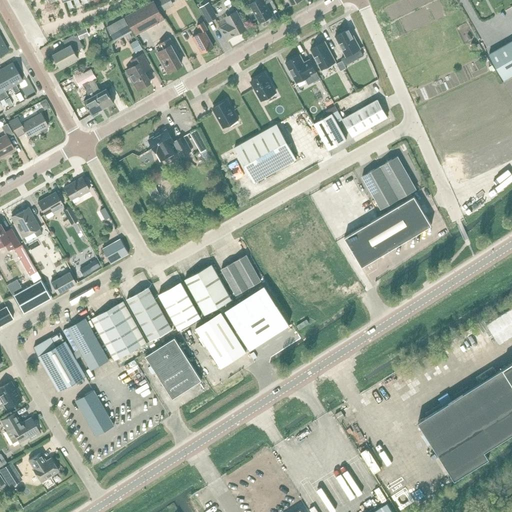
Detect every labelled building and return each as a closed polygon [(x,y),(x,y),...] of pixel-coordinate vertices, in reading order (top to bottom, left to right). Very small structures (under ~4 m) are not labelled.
[(162,12),(174,6),(171,0),(158,0),(156,1),(162,12)] [(272,1),(271,0),(256,0),(257,1),(250,5),(260,23),(273,16),(266,4),(272,1)] [(209,22),(216,18),(212,11),(214,10),(209,2),(201,8),(209,22)] [(137,35),(165,20),(155,3),(127,18),(137,35)] [(220,28),(227,40),(247,30),(237,12),(225,18),(228,24),(220,28)] [(115,43),(133,33),(125,19),(108,29),(115,43)] [(203,54),(215,47),(206,32),(209,30),(205,23),(198,26),(202,33),(194,38),(203,54)] [(81,40),(90,36),(87,28),(77,32),(81,40)] [(104,40),(109,38),(106,28),(100,30),(104,40)] [(335,36),(346,56),(361,48),(350,28),(335,36)] [(75,51),(83,47),(77,35),(65,41),(68,47),(55,55),(62,67),(79,58),(75,51)] [(2,40),(0,41),(0,55),(8,51),(2,40)] [(142,47),(138,40),(131,44),(137,54),(144,50),(142,47)] [(169,73),(182,65),(175,54),(177,52),(170,40),(160,45),(163,50),(158,53),(169,73)] [(511,41),(489,54),(504,80),(511,75),(511,41)] [(321,69),(336,61),(325,42),(311,49),(321,69)] [(138,90),(151,83),(144,70),(150,67),(143,55),(132,61),(135,67),(127,71),(138,90)] [(305,63),(300,55),(286,63),(296,83),(305,78),(309,85),(321,79),(310,60),(305,63)] [(338,64),(341,70),(346,68),(342,62),(338,64)] [(13,63),(2,69),(12,87),(15,93),(19,90),(16,85),(23,81),(13,63)] [(2,69),(0,69),(0,91),(4,99),(8,96),(5,91),(12,87),(2,69)] [(85,74),(90,83),(97,79),(92,70),(85,74)] [(97,95),(90,83),(85,74),(77,78),(82,87),(85,85),(92,98),(85,101),(93,115),(104,109),(97,95)] [(265,74),(251,81),(262,100),(276,92),(265,74)] [(75,101),(84,95),(78,86),(69,91),(75,101)] [(108,89),(97,95),(104,109),(115,103),(108,89)] [(16,95),(19,101),(24,99),(20,92),(16,95)] [(353,137),(388,117),(378,99),(343,119),(353,137)] [(227,101),(213,108),(224,127),(238,119),(227,101)] [(332,114),(315,123),(329,149),(346,140),(337,123),(343,119),(338,110),(332,114)] [(17,118),(10,121),(16,132),(19,137),(25,133),(28,138),(41,131),(42,133),(44,133),(48,131),(48,129),(47,127),(48,127),(41,114),(21,125),(17,118)] [(0,158),(15,151),(8,138),(13,135),(8,124),(2,127),(6,136),(0,138),(0,158)] [(296,159),(278,126),(277,124),(235,147),(254,183),(296,159)] [(184,137),(174,142),(167,129),(149,139),(156,153),(162,162),(183,150),(185,154),(192,151),(184,137)] [(202,140),(196,143),(201,153),(208,149),(202,140)] [(416,190),(405,169),(397,156),(380,166),(399,200),(416,190)] [(381,210),(399,200),(380,166),(362,176),(381,210)] [(79,197),(89,191),(82,177),(64,187),(71,200),(79,195),(79,197)] [(154,185),(148,188),(153,199),(159,195),(154,185)] [(53,212),(63,206),(55,192),(38,202),(45,214),(52,210),(53,212)] [(345,238),(362,267),(371,261),(376,248),(388,252),(432,225),(414,196),(345,238)] [(308,199),(294,207),(311,236),(325,228),(308,199)] [(71,224),(77,221),(70,207),(63,210),(71,224)] [(294,207),(282,213),(298,243),(311,236),(294,207)] [(37,236),(42,233),(39,228),(32,215),(29,216),(25,210),(11,217),(23,237),(34,231),(37,236)] [(282,213),(270,220),(286,250),(298,243),(282,213)] [(270,220),(256,228),(273,258),(286,250),(270,220)] [(6,235),(0,224),(0,245),(5,243),(9,250),(19,244),(12,232),(6,235)] [(256,228),(242,235),(259,265),(273,258),(256,228)] [(111,263),(129,253),(121,239),(103,249),(111,263)] [(29,255),(38,252),(36,244),(27,247),(29,255)] [(17,280),(7,285),(12,296),(14,295),(24,313),(50,298),(41,282),(42,281),(22,245),(15,249),(34,284),(23,290),(17,280)] [(234,262),(249,288),(261,281),(246,255),(234,262)] [(100,266),(96,259),(80,269),(84,276),(100,266)] [(236,295),(249,288),(234,262),(222,269),(236,295)] [(205,315),(232,300),(212,264),(185,279),(205,315)] [(57,294),(76,283),(70,272),(51,282),(57,294)] [(179,329),(202,316),(182,281),(159,294),(179,329)] [(265,285),(226,310),(250,349),(290,324),(265,285)] [(127,299),(151,341),(172,329),(149,287),(127,299)] [(146,343),(123,301),(92,319),(115,361),(146,343)] [(0,325),(13,318),(7,306),(0,309),(0,325)] [(511,307),(486,323),(499,344),(511,335),(511,307)] [(221,312),(196,328),(221,368),(247,352),(221,312)] [(68,328),(92,370),(109,360),(86,318),(68,328)] [(468,351),(486,341),(477,324),(459,334),(468,351)] [(60,391),(86,376),(66,341),(57,346),(52,337),(34,347),(60,391)] [(202,380),(175,337),(146,356),(173,398),(202,380)] [(433,363),(441,363),(442,354),(433,354),(433,363)] [(511,362),(503,368),(418,422),(440,455),(455,479),(489,458),(485,451),(511,433),(511,362)] [(0,396),(7,408),(21,400),(10,381),(0,387),(0,396)] [(76,400),(96,436),(115,425),(94,390),(76,400)] [(336,414),(339,421),(345,417),(341,411),(336,414)] [(31,417),(21,423),(15,412),(1,420),(7,431),(6,432),(13,444),(18,441),(19,442),(29,437),(31,440),(41,434),(31,417)] [(309,448),(316,443),(314,440),(306,444),(309,448)] [(46,461),(40,453),(28,460),(34,469),(33,469),(41,482),(59,471),(51,458),(46,461)] [(0,470),(10,487),(20,480),(10,463),(0,469),(0,470)] [(393,511),(388,503),(373,511),(393,511)]
